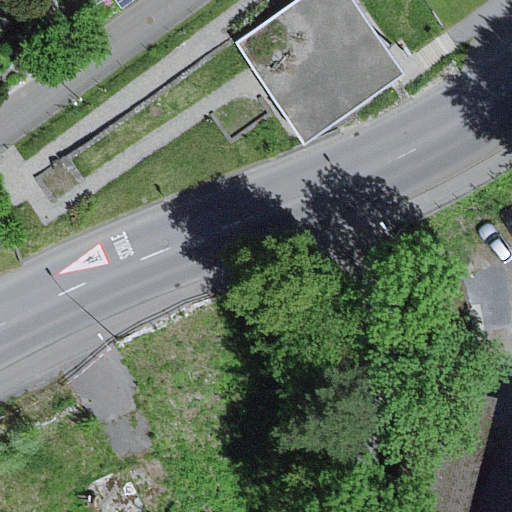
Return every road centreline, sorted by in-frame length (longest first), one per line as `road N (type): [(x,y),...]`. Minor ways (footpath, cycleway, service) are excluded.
road 1 (primary): [(0,326),(346,180),(511,93)]
road 2 (track): [(351,511),(379,395),(374,268),(346,180)]
road 3 (residential): [(0,137),(180,0)]
